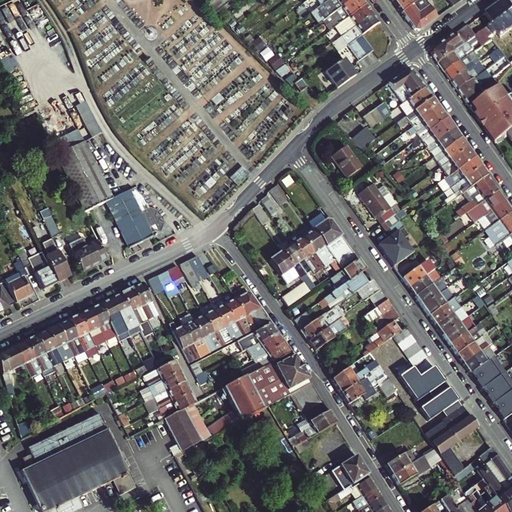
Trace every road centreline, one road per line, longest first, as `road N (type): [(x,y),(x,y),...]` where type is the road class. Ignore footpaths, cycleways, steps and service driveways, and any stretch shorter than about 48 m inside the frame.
road 1 (residential): [(291,150),(511,461)]
road 2 (residential): [(399,511),(212,231)]
road 3 (residential): [(0,337),(212,231)]
road 4 (residential): [(412,51),(511,190)]
road 5 (residential): [(291,150),(412,51)]
